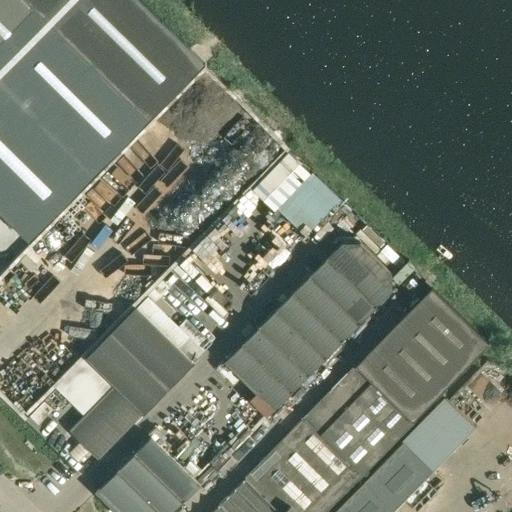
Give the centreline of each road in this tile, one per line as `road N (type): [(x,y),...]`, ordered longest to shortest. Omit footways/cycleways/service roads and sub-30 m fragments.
road 1 (unknown): [(411,284),(191,511)]
road 2 (unknown): [(0,365),(128,244)]
